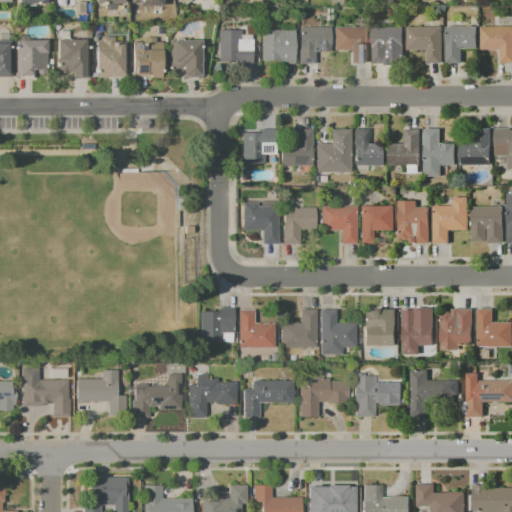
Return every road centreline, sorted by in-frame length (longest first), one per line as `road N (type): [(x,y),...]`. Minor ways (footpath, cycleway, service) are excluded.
road 1 (residential): [(511,99),(0,108)]
road 2 (residential): [(511,452),(0,455)]
road 3 (residential): [(511,277),(239,276)]
road 4 (residential): [(220,110),(224,262),(239,276)]
